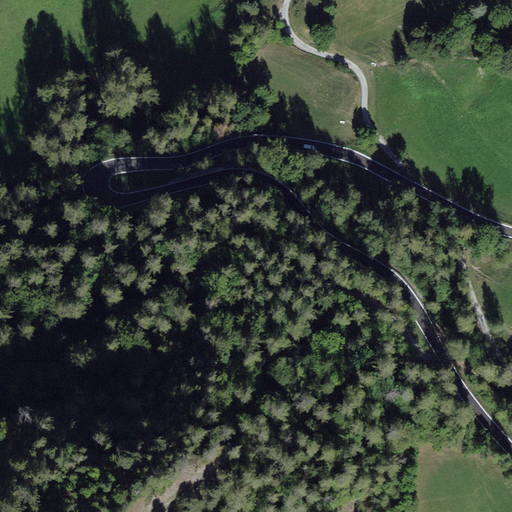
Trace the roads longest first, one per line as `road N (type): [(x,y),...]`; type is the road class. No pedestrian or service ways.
road 1 (tertiary): [(511,232),(356,157),(283,142),(246,140),(108,168),(97,181),(110,198),(232,174),(279,188),(319,231),(402,286),(456,381),(511,450)]
road 2 (track): [(511,400),(454,355),(426,359),(379,304),(302,278),(233,236),(183,283),(158,295),(0,315)]
road 3 (track): [(289,28),(302,44),(360,73),(372,132),(406,171),(412,201),(456,243),(485,328),(511,369)]
